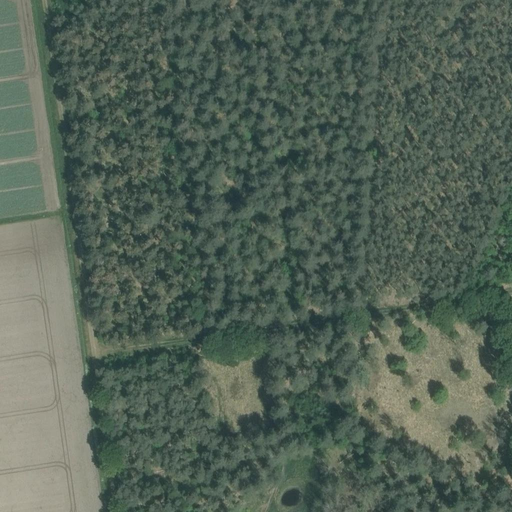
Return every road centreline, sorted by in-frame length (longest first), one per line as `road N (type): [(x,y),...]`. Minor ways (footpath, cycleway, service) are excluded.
road 1 (track): [(117,511),(48,0)]
road 2 (track): [(99,347),(511,292)]
